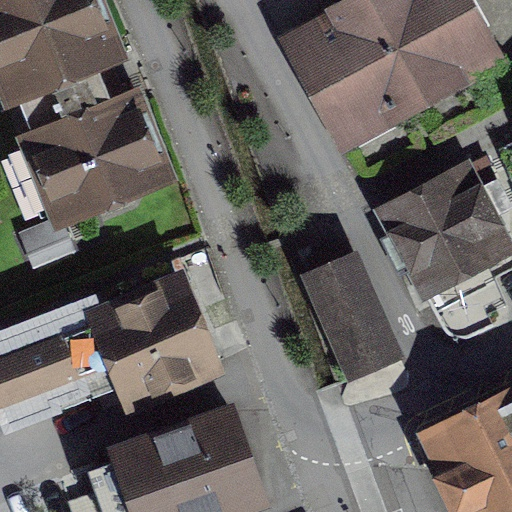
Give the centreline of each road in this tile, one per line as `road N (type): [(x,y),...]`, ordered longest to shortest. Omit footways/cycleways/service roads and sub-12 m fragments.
road 1 (residential): [(141,0),(279,382),(323,425),(362,422),(441,385)]
road 2 (residential): [(441,385),(237,0)]
